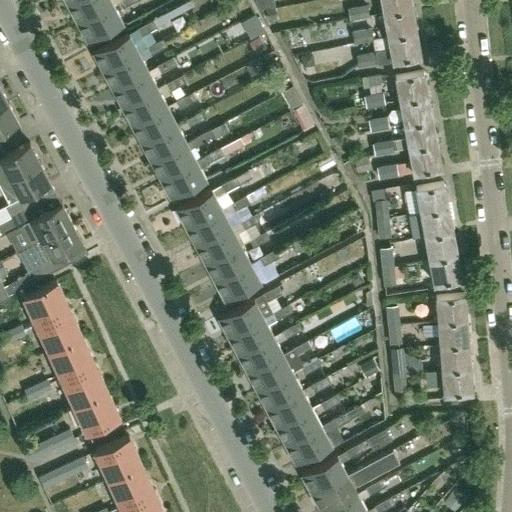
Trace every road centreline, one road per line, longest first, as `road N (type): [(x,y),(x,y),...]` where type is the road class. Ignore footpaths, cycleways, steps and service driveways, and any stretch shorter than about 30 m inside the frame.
road 1 (residential): [(267,511),(4,0)]
road 2 (residential): [(505,511),(505,354),(471,0)]
